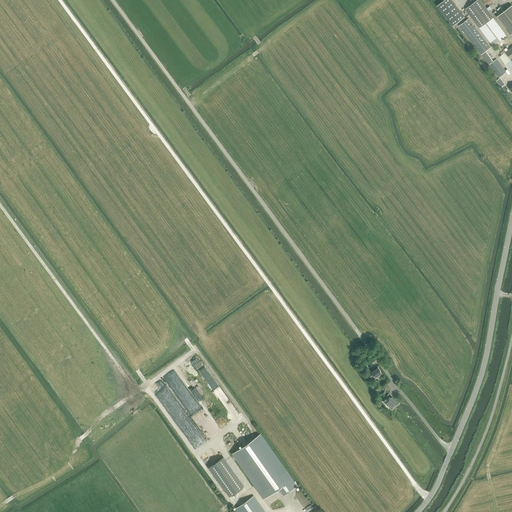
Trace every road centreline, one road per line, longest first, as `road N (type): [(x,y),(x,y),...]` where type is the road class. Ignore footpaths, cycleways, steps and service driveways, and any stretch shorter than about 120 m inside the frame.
road 1 (secondary): [(418,511),(476,390),(511,222)]
road 2 (track): [(268,511),(251,491),(230,505),(150,393),(141,389),(114,407)]
road 3 (track): [(141,389),(0,207)]
